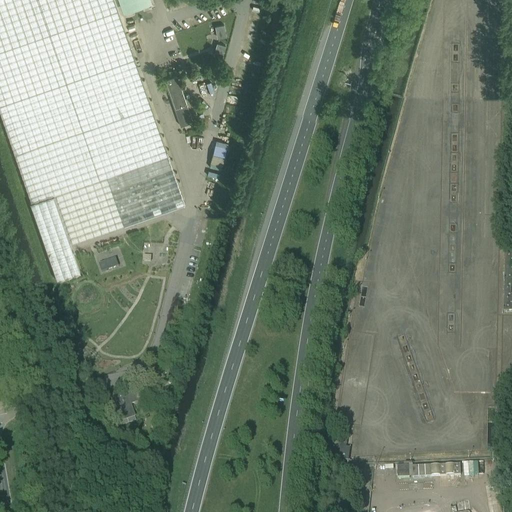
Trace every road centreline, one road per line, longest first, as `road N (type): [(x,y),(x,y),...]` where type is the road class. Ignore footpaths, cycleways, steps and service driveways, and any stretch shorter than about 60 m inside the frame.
road 1 (primary): [(346,0),(192,511)]
road 2 (primary): [(285,511),(322,254),(387,0)]
